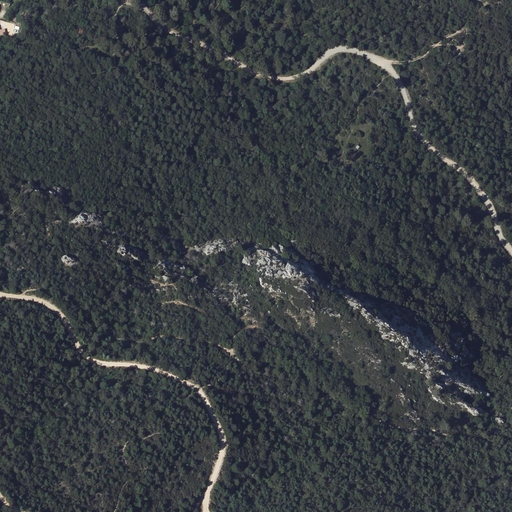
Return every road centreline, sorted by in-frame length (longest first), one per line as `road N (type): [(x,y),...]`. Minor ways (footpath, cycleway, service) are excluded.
road 1 (track): [(137,0),(182,38),(269,78),(307,75),(337,49),(384,65),(406,92),(422,138),(469,179),(511,254)]
road 2 (track): [(205,511),(222,452),(199,389),(149,367),(93,361),(58,311),(0,295)]
